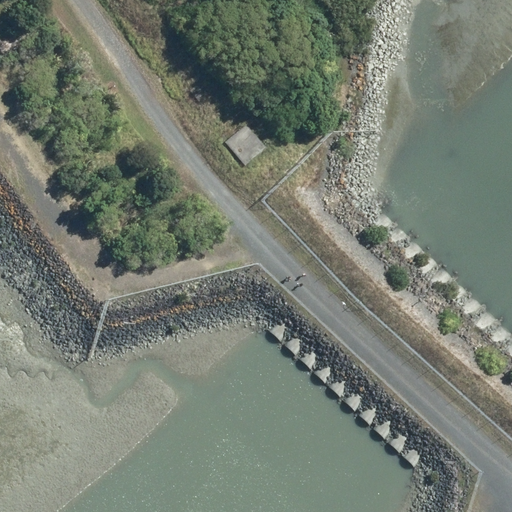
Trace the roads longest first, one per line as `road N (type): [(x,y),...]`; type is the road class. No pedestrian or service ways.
road 1 (track): [(259,245),(144,283),(114,284),(94,273),(0,136)]
road 2 (track): [(259,245),(502,480)]
road 3 (track): [(80,0),(259,245)]
